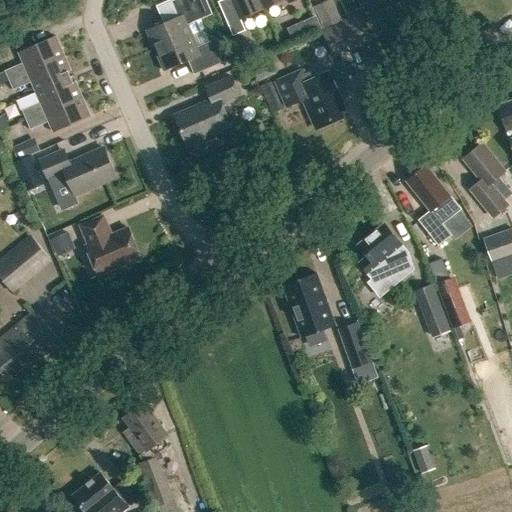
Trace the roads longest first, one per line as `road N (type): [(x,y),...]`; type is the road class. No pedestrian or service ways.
road 1 (tertiary): [(223,276),(511,37)]
road 2 (residential): [(223,276),(172,205),(92,21),(94,0)]
road 3 (tertiary): [(0,455),(223,276)]
